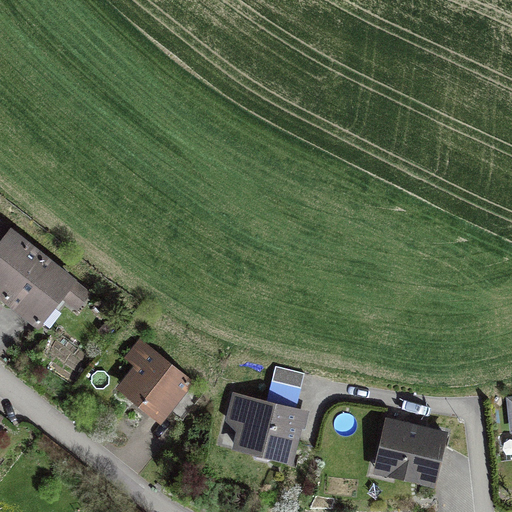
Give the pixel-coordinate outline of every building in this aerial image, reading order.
[(0,294),(7,300),(41,257),(10,232),(0,244),(0,294)] [(73,282),(41,257),(7,300),(38,325),(73,282)] [(150,350),(122,385),(161,417),(169,407),(184,418),(204,393),(150,350)] [(301,387),(304,373),(275,366),(272,380),(301,387)] [(289,461),(302,412),(234,395),(232,403),(246,406),(236,447),(252,451),(256,458),(267,461),(274,457),(289,461)] [(388,421),(376,470),(433,483),(444,434),(388,421)]
